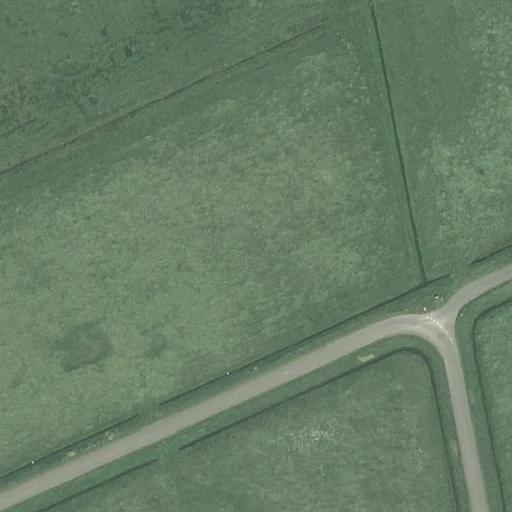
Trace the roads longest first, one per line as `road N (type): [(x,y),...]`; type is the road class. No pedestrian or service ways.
road 1 (unclassified): [(0,505),(399,322),(435,329)]
road 2 (unclassified): [(479,511),(452,362),(435,329)]
